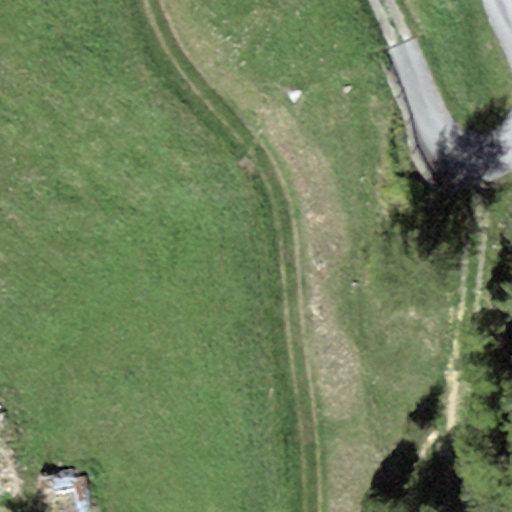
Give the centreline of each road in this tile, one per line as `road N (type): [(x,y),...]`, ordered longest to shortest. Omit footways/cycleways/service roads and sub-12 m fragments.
road 1 (track): [(155,0),(186,69),(260,149),(289,224),(311,511)]
road 2 (track): [(511,188),(502,194),(474,187),(437,147),(384,0)]
